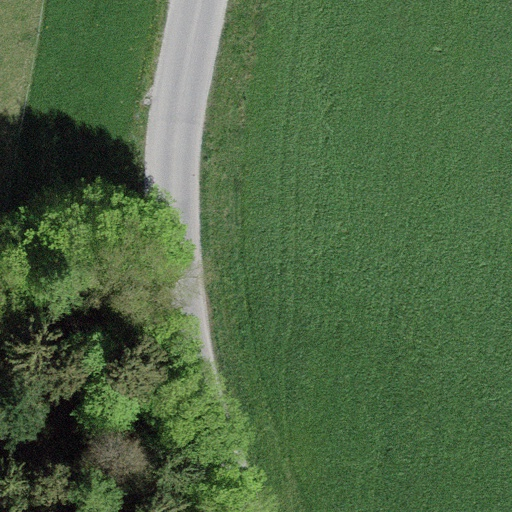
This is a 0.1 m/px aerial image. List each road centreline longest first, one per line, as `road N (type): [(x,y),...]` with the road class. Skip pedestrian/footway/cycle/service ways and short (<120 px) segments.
road 1 (unclassified): [(198,0),(178,124),(179,306),(189,384),(225,511)]
road 2 (track): [(178,124),(0,212)]
